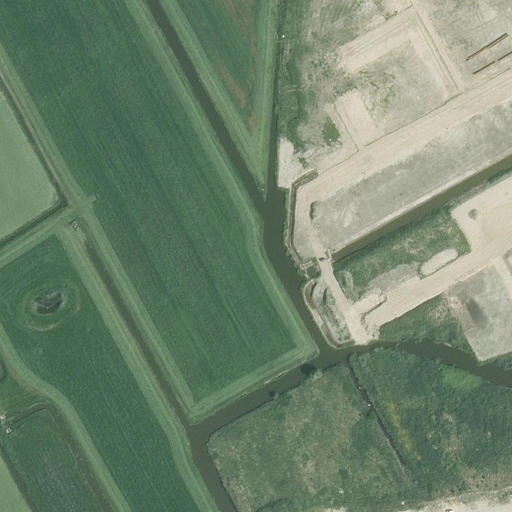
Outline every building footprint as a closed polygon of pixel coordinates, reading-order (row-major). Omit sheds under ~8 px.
[(327,0),(328,1),(305,14),(311,26),(305,29),(312,42),(369,10),(363,0),(327,0)] [(426,0),(432,10),(449,0),(426,0)] [(511,0),(501,0),(499,1),(505,12),(511,8),(511,0)] [(457,10),(438,21),(444,32),(463,21),(457,10)] [(463,21),(444,32),(450,43),(469,32),(463,21)] [(484,44),(473,50),(484,70),(495,64),(484,44)] [(412,48),(393,59),(399,69),(402,67),(413,61),(418,59),(412,48)] [(473,50),(463,56),(473,75),(484,70),(473,50)] [(413,61),(402,67),(413,86),(424,80),(413,61)] [(322,70),(301,81),(307,92),(325,83),(329,81),(322,70)] [(307,92),(304,94),(311,106),(332,94),(325,83),(307,92)] [(406,106),(395,112),(404,128),(415,122),(406,106)] [(395,112),(385,118),(394,134),(404,128),(395,112)] [(385,118),(374,124),(383,140),(394,134),(385,118)] [(511,141),(502,124),(492,130),(502,149),(511,143),(511,141)] [(323,129),(302,140),(308,151),(326,142),(329,140),(323,129)] [(492,130),(481,136),(491,155),(502,149),(492,130)] [(308,151),(305,153),(312,165),(332,154),(326,142),(308,151)] [(465,147),(454,153),(465,172),(476,166),(465,147)] [(454,153),(443,159),(454,178),(465,172),(454,153)] [(425,167),(415,173),(425,192),(436,186),(425,167)] [(415,173),(404,179),(414,198),(425,192),(415,173)] [(389,192),(378,198),(389,218),(400,211),(389,192)] [(378,198),(368,204),(378,224),(389,218),(378,198)] [(339,218),(341,222),(347,233),(349,237),(350,237),(361,231),(350,212),(339,218)] [(341,222),(322,232),(329,243),(347,233),(341,222)]
